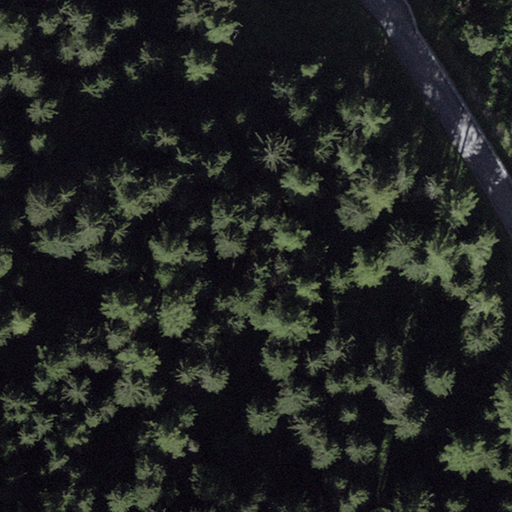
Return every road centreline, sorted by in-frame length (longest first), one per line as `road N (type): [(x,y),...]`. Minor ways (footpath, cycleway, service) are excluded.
road 1 (track): [(234,0),(388,197),(495,387),(511,456)]
road 2 (tertiary): [(511,215),(407,27),(383,0)]
